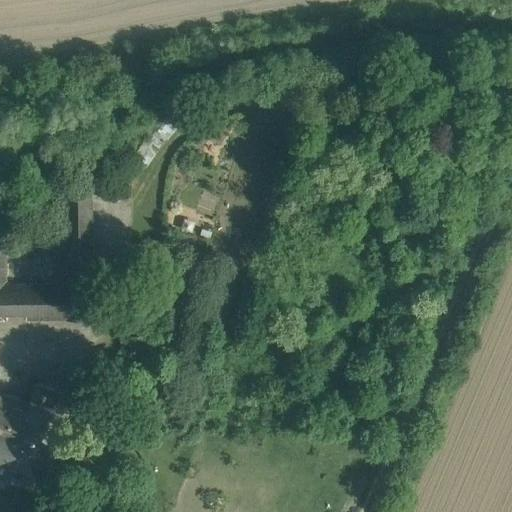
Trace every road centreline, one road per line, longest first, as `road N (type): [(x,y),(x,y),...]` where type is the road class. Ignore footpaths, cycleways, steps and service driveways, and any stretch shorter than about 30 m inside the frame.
road 1 (track): [(511,79),(343,85),(222,103),(155,144),(132,178)]
road 2 (track): [(511,170),(368,511)]
